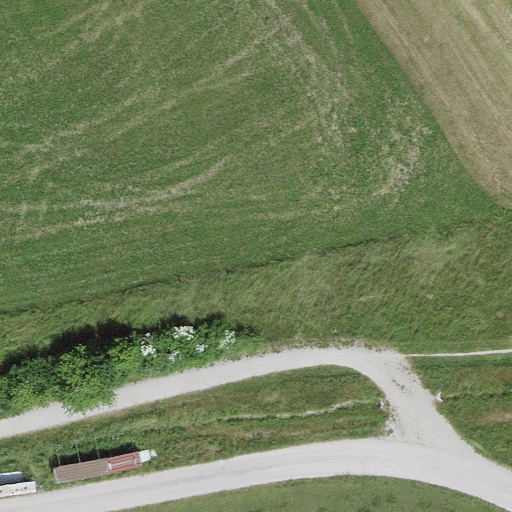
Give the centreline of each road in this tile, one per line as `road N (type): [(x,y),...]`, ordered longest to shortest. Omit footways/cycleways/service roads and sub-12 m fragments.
road 1 (trunk): [(511,427),(332,195),(196,0)]
road 2 (track): [(511,502),(470,479),(378,465),(41,511)]
